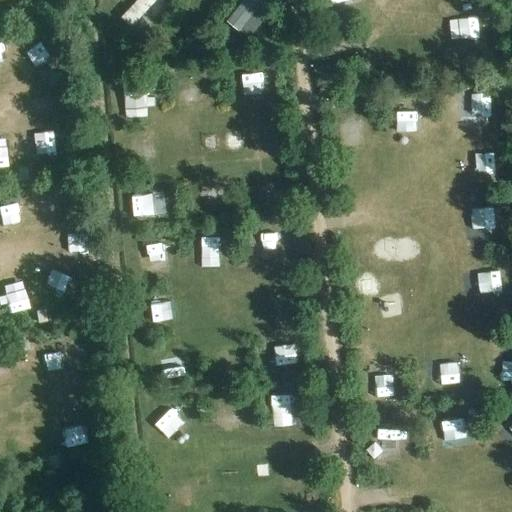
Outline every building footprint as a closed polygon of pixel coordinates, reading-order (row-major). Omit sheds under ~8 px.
[(107,0),(87,22),(99,32),(128,1),(126,0),(107,0)] [(173,0),(161,0),(171,10),(177,4),(173,0)] [(215,0),(195,27),(207,37),(233,3),(229,0),(215,0)] [(51,83),(64,81),(63,71),(50,72),(51,83)] [(187,264),(186,246),(162,247),(163,265),(187,264)] [(38,324),(47,322),(45,309),(36,311),(38,324)] [(364,403),(364,380),(339,380),(338,403),(364,403)] [(186,408),(187,429),(205,429),(204,407),(186,408)] [(476,435),(484,455),(503,447),(495,428),(476,435)] [(431,450),(427,430),(407,434),(411,454),(431,450)]
